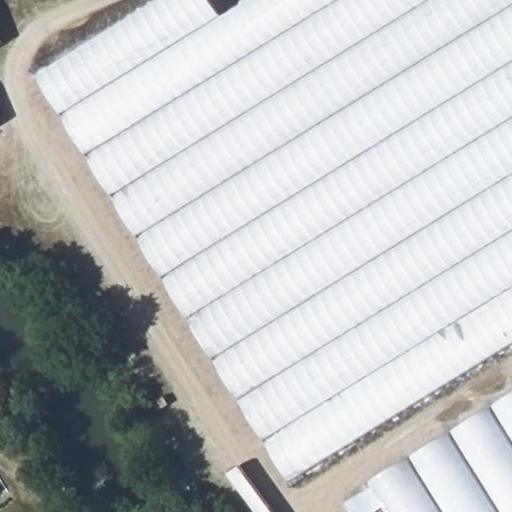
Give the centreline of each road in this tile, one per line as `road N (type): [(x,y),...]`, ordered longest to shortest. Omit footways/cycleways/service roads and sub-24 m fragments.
road 1 (track): [(13,151),(157,319),(264,476),(315,511)]
road 2 (track): [(0,165),(20,123),(28,45),(98,0)]
